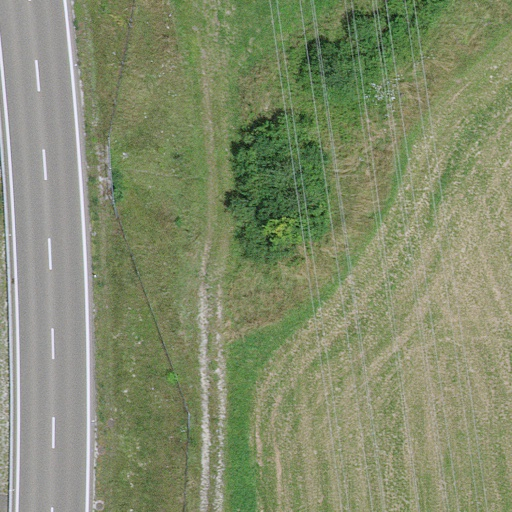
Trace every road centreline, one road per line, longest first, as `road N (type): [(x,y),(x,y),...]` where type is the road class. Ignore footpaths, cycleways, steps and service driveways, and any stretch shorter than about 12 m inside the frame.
road 1 (primary): [(20,0),(51,250),(41,511)]
road 2 (track): [(205,511),(212,235)]
